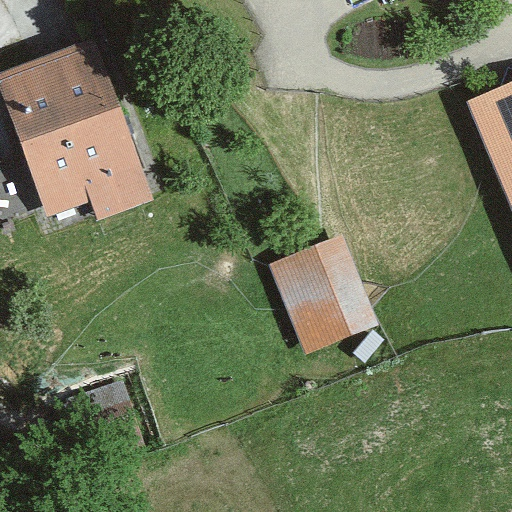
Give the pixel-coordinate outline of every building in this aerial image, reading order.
[(43,207),(137,178),(100,60),(6,89),(43,207)] [(511,101),(478,114),(511,205),(511,101)] [(9,152),(0,155),(0,214),(30,203),(9,152)] [(332,244),(270,266),(300,350),(362,328),(332,244)] [(78,468),(130,447),(111,401),(59,423),(78,468)]
